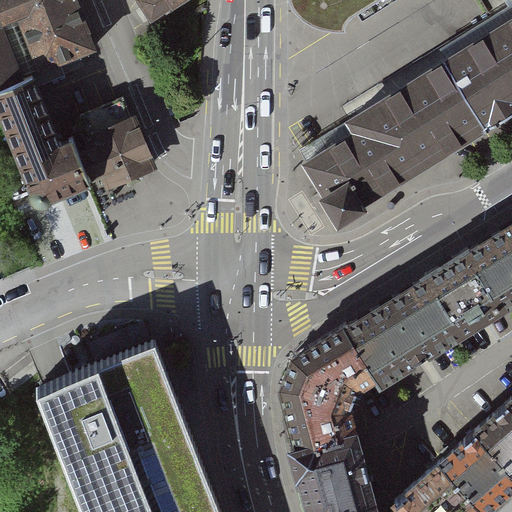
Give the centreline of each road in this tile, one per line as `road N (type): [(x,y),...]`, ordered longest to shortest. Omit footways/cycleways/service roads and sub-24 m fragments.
road 1 (residential): [(236,285),(296,296),(328,291),(511,183)]
road 2 (residential): [(236,285),(163,275),(116,279),(0,327)]
road 3 (residential): [(241,163),(177,154),(108,0)]
road 4 (secondary): [(236,285),(235,384),(258,511)]
road 5 (secondary): [(246,0),(241,163)]
road 6 (secondary): [(241,163),(236,285)]
